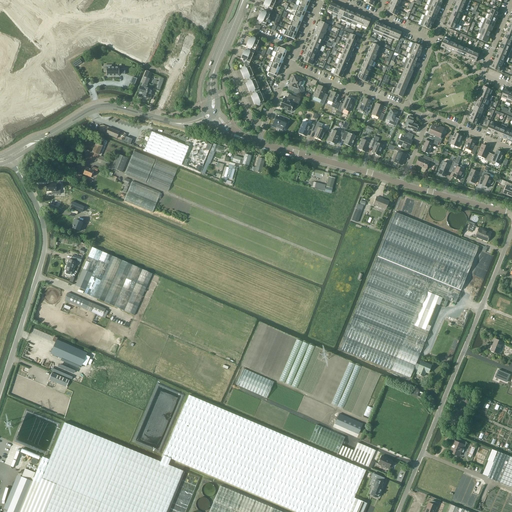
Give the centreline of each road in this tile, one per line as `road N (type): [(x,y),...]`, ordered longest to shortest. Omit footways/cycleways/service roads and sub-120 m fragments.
road 1 (unclassified): [(398,511),(511,232)]
road 2 (unclassified): [(0,389),(44,250),(42,222),(12,159)]
road 3 (secondary): [(32,143),(105,105),(176,123)]
road 4 (residential): [(400,183),(257,142)]
